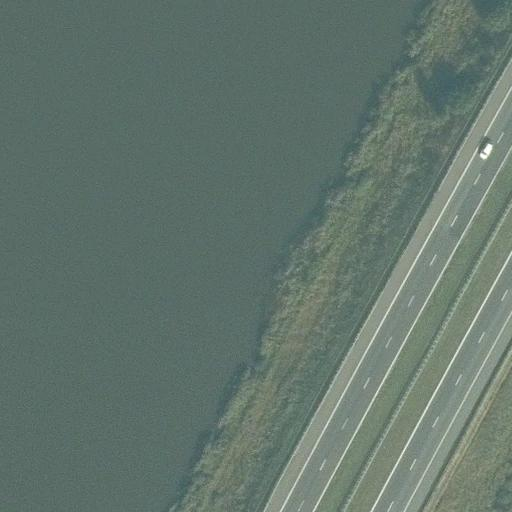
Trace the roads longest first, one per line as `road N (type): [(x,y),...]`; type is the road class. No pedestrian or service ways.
road 1 (motorway): [(511,120),(296,511)]
road 2 (motorway): [(386,511),(511,279)]
